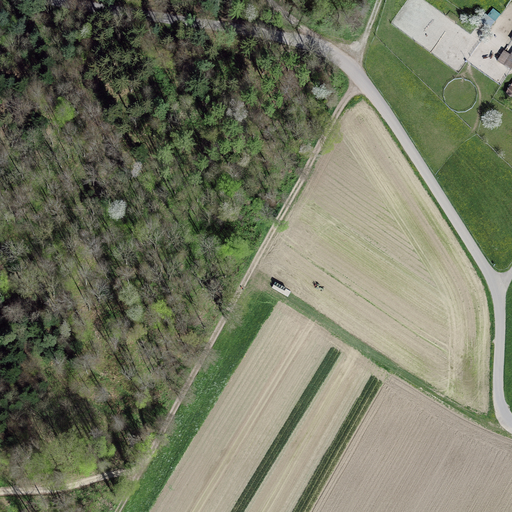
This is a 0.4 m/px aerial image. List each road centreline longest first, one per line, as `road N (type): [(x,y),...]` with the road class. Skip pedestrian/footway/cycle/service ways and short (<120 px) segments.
road 1 (unclassified): [(48,0),(317,36),(382,96),(499,289)]
road 2 (track): [(122,511),(279,212),(363,72),(379,0)]
road 3 (track): [(0,490),(142,471)]
road 4 (unclassified): [(499,289),(498,393),(511,424)]
